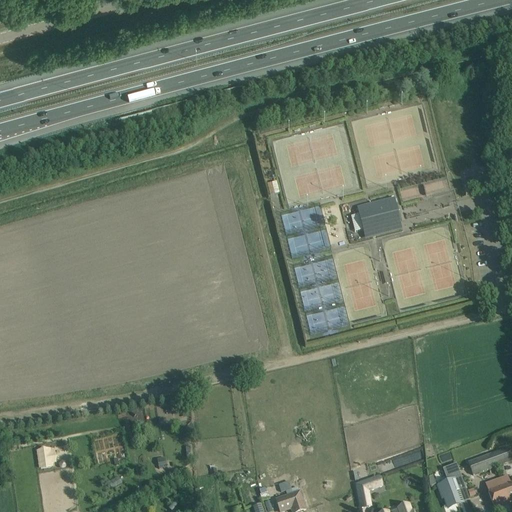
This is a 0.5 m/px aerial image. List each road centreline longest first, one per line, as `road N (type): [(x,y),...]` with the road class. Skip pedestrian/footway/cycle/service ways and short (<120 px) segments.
road 1 (motorway): [(0,131),(499,0)]
road 2 (track): [(492,312),(262,368),(0,416)]
road 3 (motorway): [(381,0),(0,101)]
road 4 (unclassified): [(143,0),(0,40)]
